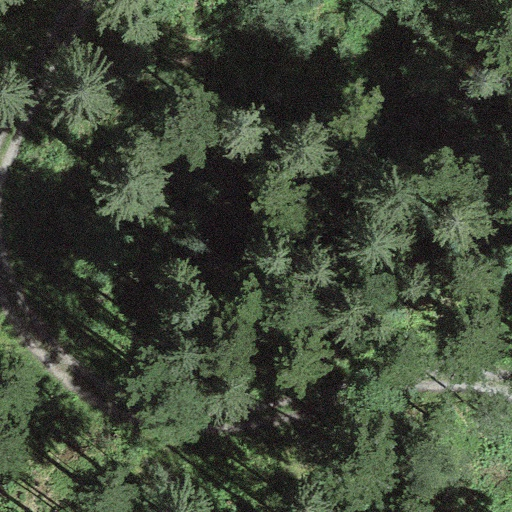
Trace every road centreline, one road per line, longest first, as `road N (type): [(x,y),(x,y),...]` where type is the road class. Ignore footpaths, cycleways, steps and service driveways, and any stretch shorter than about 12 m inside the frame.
road 1 (track): [(0,267),(17,313),(44,351),(75,381),(132,408),(183,419),(229,417),(426,375),(481,374),(511,384)]
road 2 (track): [(85,0),(19,109),(0,169)]
